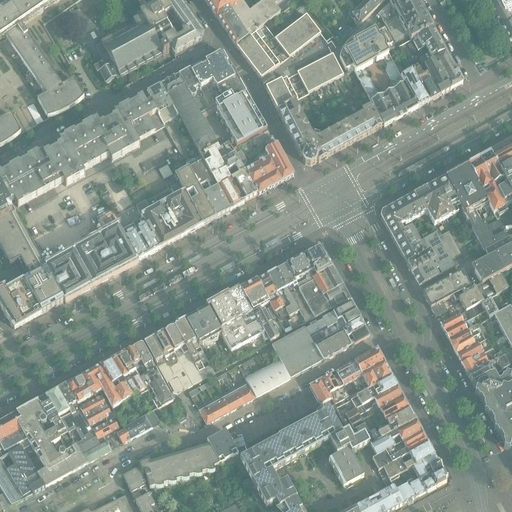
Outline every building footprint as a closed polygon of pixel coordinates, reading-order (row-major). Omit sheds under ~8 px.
[(84,100),(79,91),(74,81),(67,85),(62,87),(21,28),(20,26),(37,14),(56,0),(23,0),(0,16),(0,29),(4,36),(6,39),(18,56),(23,64),(29,72),(41,89),(46,96),(37,101),(47,120),(55,118),(58,117),(62,115),(68,112),(75,108),(79,105),(81,103),(84,100)] [(163,58),(169,55),(168,52),(170,51),(174,58),(175,58),(201,43),(202,38),(176,2),(178,1),(177,0),(141,0),(147,10),(139,15),(141,18),(133,23),(135,27),(111,40),(109,36),(106,37),(101,29),(104,27),(97,15),(94,11),(89,15),(89,14),(84,18),(79,10),(70,16),(71,16),(65,18),(83,46),(86,44),(88,48),(94,45),(100,57),(97,59),(96,62),(98,66),(94,68),(97,74),(99,73),(106,85),(115,80),(117,82),(162,57),(163,58)] [(203,0),(217,21),(217,20),(236,49),(255,35),(265,27),(280,15),(277,11),(269,0),(267,2),(267,3),(266,4),(265,4),(264,4),(263,4),(249,14),(243,5),(244,5),(240,0),(203,0)] [(373,12),(381,6),(386,0),(367,0),(368,1),(352,16),(350,13),(347,14),(357,28),(373,12)] [(443,51),(424,16),(415,0),(393,0),(376,18),(377,20),(380,19),(387,30),(394,42),(407,35),(410,42),(414,40),(414,42),(413,43),(418,53),(423,50),(422,50),(425,48),(430,57),(443,51)] [(511,0),(483,0),(497,26),(511,52),(511,0)] [(280,15),(288,9),(288,8),(285,5),(277,11),(280,15)] [(320,36),(306,17),(299,22),(314,41),(320,36)] [(314,41),(299,22),(293,27),(308,45),(314,41)] [(308,45),(293,27),(287,31),(301,50),(308,45)] [(0,149),(5,147),(13,142),(18,138),(21,135),(16,125),(10,116),(1,121),(0,121),(0,39),(4,36),(0,29),(0,149)] [(347,36),(351,32),(348,29),(341,36),(344,39),(347,36)] [(320,63),(327,59),(332,57),(328,49),(330,47),(333,45),(331,42),(327,45),(320,36),(314,41),(308,45),(301,50),(295,55),(289,60),(274,41),(275,41),(267,30),(257,38),(260,42),(265,48),(270,54),(274,61),(279,67),(263,80),(264,81),(265,83),(272,78),(274,82),(276,86),(286,80),(290,88),(294,95),(297,102),(309,96),(308,95),(307,96),(297,75),(305,71),(313,67),(320,63)] [(301,50),(287,31),(281,36),(295,55),(301,50)] [(370,103),(374,111),(384,128),(394,122),(417,109),(398,74),(387,55),(390,53),(396,50),(392,44),(384,32),(377,36),(375,32),(353,44),(351,42),(351,41),(347,46),(345,48),(343,50),(342,52),(341,54),(340,56),(339,59),(339,61),(345,72),(352,69),(357,79),(370,103)] [(241,56),(260,42),(257,38),(255,35),(236,49),(241,56)] [(41,89),(29,72),(23,64),(18,56),(4,36),(0,39),(0,121),(1,121),(10,116),(16,125),(21,135),(47,120),(37,101),(46,96),(41,89)] [(295,55),(281,36),(275,41),(274,41),(289,60),(295,55)] [(246,63),(265,48),(260,42),(241,56),(246,63)] [(416,53),(411,43),(407,45),(413,55),(416,53)] [(251,69),(270,54),(265,48),(246,63),(251,69)] [(462,85),(443,51),(430,57),(432,60),(432,61),(436,68),(450,92),(462,85)] [(236,78),(222,54),(189,72),(203,97),(236,78)] [(256,75),(274,61),(270,54),(251,69),(256,75)] [(341,74),(338,68),(335,62),(332,57),(327,59),(337,80),(343,78),(341,74)] [(337,80),(327,59),(320,63),(330,84),(337,80)] [(261,82),(263,80),(279,67),(274,61),(256,75),(261,82)] [(330,84),(320,63),(313,67),(323,88),(330,84)] [(440,97),(426,74),(422,65),(411,71),(416,79),(416,80),(429,103),(440,97)] [(323,88),(313,67),(305,71),(315,92),(323,88)] [(429,103),(416,80),(416,79),(411,71),(409,67),(398,74),(417,109),(429,103)] [(450,92),(436,68),(426,74),(440,97),(450,92)] [(315,92),(305,71),(297,75),(307,96),(308,95),(315,92)] [(203,97),(189,72),(179,78),(199,115),(209,109),(203,97)] [(213,140),(199,115),(179,78),(161,87),(178,118),(198,155),(200,157),(200,158),(214,151),(218,149),(216,145),(213,140)] [(228,94),(241,87),(236,78),(203,97),(209,109),(230,97),(228,94)] [(269,98),(290,88),(286,80),(276,86),(265,91),(269,98)] [(178,118),(161,87),(146,95),(163,126),(178,118)] [(241,87),(228,94),(230,97),(231,97),(233,101),(246,94),(241,87)] [(273,106),(294,95),(290,88),(269,98),(273,106)] [(230,97),(209,109),(224,134),(231,148),(232,150),(236,147),(267,130),(261,121),(256,112),(251,103),(246,95),(246,94),(233,101),(231,97),(230,97)] [(100,164),(109,159),(111,163),(121,158),(130,153),(140,148),(137,143),(138,143),(146,139),(155,134),(156,133),(164,129),(163,126),(157,115),(146,95),(142,98),(133,103),(124,108),(114,113),(116,117),(107,122),(99,127),(96,123),(88,127),(87,128),(78,132),(69,138),(59,143),(61,147),(52,153),(44,157),(41,153),(32,158),(23,163),(14,167),(5,172),(0,174),(0,185),(3,192),(10,204),(14,201),(18,208),(27,203),(36,199),(46,193),(50,191),(55,188),(63,184),(66,188),(75,183),(85,178),(82,173),(91,169),(100,164)] [(276,113),(295,103),(297,102),(294,95),(273,106),(276,113)] [(327,158),(343,150),(372,134),(381,129),(381,128),(372,112),(370,110),(361,114),(364,119),(323,139),(322,138),(311,135),(310,136),(298,113),(281,122),(282,123),(296,149),(295,149),(300,158),(302,157),(302,160),(302,161),(305,166),(310,167),(315,165),(316,163),(318,162),(318,163),(327,159),(327,158)] [(257,197),(236,156),(231,148),(224,134),(213,140),(216,145),(218,149),(214,151),(244,205),(257,197)] [(213,182),(200,158),(200,157),(193,161),(179,135),(177,135),(171,139),(180,156),(184,163),(188,170),(203,198),(215,220),(230,212),(213,182)] [(291,173),(280,154),(281,153),(280,151),(279,151),(272,138),(268,140),(273,148),(265,153),(265,154),(256,160),(259,165),(256,166),(269,191),(293,177),(291,173)] [(511,144),(511,143),(479,161),(504,208),(511,204),(511,203),(511,144)] [(244,205),(214,151),(200,158),(213,182),(230,212),(238,208),(244,205)] [(269,191),(256,166),(247,172),(244,166),(246,165),(246,163),(241,153),(236,156),(257,197),(269,191)] [(504,208),(479,161),(468,167),(488,206),(494,216),(497,214),(499,218),(507,213),(504,208)] [(173,176),(167,166),(158,171),(164,181),(173,176)] [(488,206),(468,167),(445,180),(460,207),(465,216),(464,216),(471,229),(480,225),(474,214),(488,206)] [(215,220),(203,198),(188,170),(175,178),(179,185),(186,196),(193,193),(197,200),(191,204),(191,203),(190,203),(189,204),(202,227),(215,220)] [(463,260),(448,233),(438,239),(435,234),(420,244),(412,229),(407,232),(404,227),(427,214),(434,227),(443,222),(454,216),(454,215),(458,213),(456,209),(460,207),(445,180),(382,214),(381,219),(412,275),(433,263),(436,267),(448,261),(453,269),(462,264),(464,260),(463,260)] [(45,268),(24,230),(10,204),(3,192),(0,185),(0,262),(1,265),(0,265),(0,290),(5,288),(7,292),(24,283),(42,315),(65,303),(45,268)] [(202,227),(189,204),(190,203),(186,196),(179,185),(170,190),(175,198),(150,212),(145,202),(135,208),(141,218),(142,220),(159,251),(202,227)] [(159,251),(142,220),(133,225),(133,226),(130,227),(129,224),(123,227),(117,215),(112,218),(138,263),(159,251)] [(138,263),(112,218),(112,217),(93,227),(92,228),(92,227),(83,232),(90,244),(45,268),(65,303),(138,263)] [(493,233),(501,229),(497,222),(486,228),(484,222),(480,225),(471,229),(477,241),(485,237),(493,233)] [(508,241),(504,234),(501,229),(493,233),(500,245),(508,241)] [(500,245),(493,233),(485,237),(492,249),(500,245)] [(492,249),(485,237),(477,241),(484,253),(485,253),(492,249)] [(492,249),(485,253),(487,257),(488,259),(511,248),(509,244),(508,241),(500,245),(492,249)] [(500,275),(511,269),(511,247),(511,248),(488,259),(470,269),(481,285),(489,281),(500,275)] [(332,269),(326,259),(321,250),(317,249),(305,256),(314,272),(317,277),(332,269)] [(314,272),(305,256),(286,266),(295,282),(314,272)] [(419,288),(453,269),(448,261),(436,267),(433,263),(412,275),(419,288)] [(295,282),(286,266),(276,272),(287,291),(297,286),(295,282)] [(349,301),(332,269),(317,277),(314,272),(295,282),(297,286),(287,291),(302,318),(306,325),(349,301)] [(302,318),(287,291),(276,272),(266,277),(285,311),(289,317),(288,318),(290,321),(287,323),(290,328),(284,331),(286,335),(300,328),(297,321),(302,318)] [(491,299),(497,296),(489,281),(481,285),(466,293),(465,294),(464,292),(470,289),(470,288),(463,273),(422,295),(436,319),(436,318),(447,314),(443,307),(447,305),(445,303),(453,299),(456,305),(458,303),(464,314),(480,305),(489,300),(491,299)] [(508,290),(500,275),(489,281),(497,296),(502,293),(508,290)] [(285,311),(266,277),(257,282),(269,304),(274,314),(276,316),(285,311)] [(269,304),(257,282),(241,291),(253,313),(255,317),(264,334),(270,344),(279,339),(271,325),(271,324),(264,311),(263,312),(261,309),(269,304)] [(14,330),(42,315),(24,283),(7,292),(5,288),(0,290),(0,307),(3,313),(4,315),(6,319),(7,319),(10,324),(10,325),(11,327),(12,327),(14,330)] [(246,322),(244,317),(252,313),(253,313),(241,291),(207,309),(220,334),(224,341),(229,349),(231,352),(264,334),(255,317),(246,322)] [(498,315),(489,300),(480,305),(488,320),(493,317),(498,315)] [(509,308),(507,303),(501,307),(504,312),(509,308)] [(364,329),(351,304),(318,321),(307,328),(325,362),(352,348),(347,338),(355,334),(364,329)] [(498,327),(511,318),(511,313),(509,308),(504,312),(498,315),(493,317),(498,327)] [(220,334),(207,309),(185,321),(197,344),(198,344),(198,345),(220,334)] [(444,335),(464,324),(459,316),(441,326),(440,327),(444,335)] [(503,335),(511,329),(511,318),(498,327),(503,335)] [(214,375),(200,348),(197,344),(185,321),(174,327),(204,381),(214,375)] [(448,342),(470,330),(466,323),(464,324),(444,335),(448,342)] [(174,327),(162,334),(183,370),(188,379),(192,387),(202,381),(204,381),(174,327)] [(453,351),(482,335),(479,330),(478,330),(476,327),(470,330),(448,342),(453,351)] [(325,362),(307,328),(271,347),(279,362),(290,381),(312,369),(325,362)] [(352,348),(369,338),(364,329),(355,334),(347,338),(352,348)] [(508,343),(511,340),(511,329),(503,335),(508,343)] [(177,395),(192,387),(188,379),(183,370),(162,334),(144,344),(172,394),(177,395)] [(457,358),(487,342),(487,341),(484,342),(484,341),(485,341),(482,335),(453,351),(457,358)] [(484,355),(492,351),(487,342),(457,358),(462,367),(483,356),(484,355)] [(155,371),(141,345),(133,350),(142,367),(134,371),(139,379),(155,371)] [(142,367),(133,350),(124,355),(134,371),(142,367)] [(496,356),(493,350),(492,351),(484,355),(487,361),(493,358),(496,356)] [(376,351),(354,363),(362,377),(384,365),(376,351)] [(494,376),(501,372),(509,367),(509,366),(504,357),(502,358),(500,354),(496,356),(493,358),(495,361),(488,365),(489,367),(468,378),(473,389),(474,388),(474,389),(494,377),(494,376)] [(147,393),(145,389),(139,379),(134,371),(124,355),(117,359),(140,397),(147,393)] [(468,378),(489,367),(488,365),(483,356),(462,367),(468,378)] [(140,397),(117,359),(111,362),(133,398),(134,400),(140,396),(140,397)] [(133,398),(111,362),(100,368),(123,404),(133,398)] [(290,381),(279,362),(270,367),(281,386),(290,381)] [(354,363),(346,368),(354,382),(358,380),(362,377),(354,363)] [(362,377),(358,380),(361,386),(363,390),(365,393),(372,389),(377,387),(391,378),(384,365),(362,377)] [(281,386),(270,367),(262,371),(273,390),(281,386)] [(123,404),(100,368),(92,372),(102,392),(112,410),(112,411),(123,404)] [(335,373),(335,374),(343,388),(345,387),(354,382),(346,368),(337,372),(335,373)] [(145,389),(160,380),(155,371),(139,379),(145,389)] [(273,390),(262,371),(253,376),(264,395),(273,390)] [(102,392),(92,372),(81,378),(86,387),(78,392),(72,396),(79,409),(81,408),(79,405),(102,392)] [(309,388),(313,396),(322,412),(328,409),(334,406),(348,398),(343,389),(343,388),(335,374),(309,387),(309,388)] [(511,375),(498,383),(496,380),(494,377),(474,389),(475,391),(477,394),(506,449),(511,445),(511,375)] [(264,395),(253,376),(245,381),(246,384),(245,384),(254,401),(256,400),(255,400),(264,395)] [(86,387),(81,378),(73,383),(78,392),(86,387)] [(353,400),(351,401),(356,410),(396,388),(396,387),(393,383),(392,380),(391,378),(377,387),(379,392),(375,394),(372,389),(365,393),(359,397),(353,400)] [(165,388),(160,380),(145,389),(147,393),(149,396),(165,388)] [(78,392),(73,383),(66,387),(71,396),(72,396),(78,392)] [(254,401),(245,384),(236,389),(245,406),(254,401)] [(79,409),(72,396),(71,396),(66,387),(58,391),(71,416),(80,412),(79,409)] [(153,403),(169,395),(165,388),(149,396),(153,403)] [(345,416),(334,422),(341,435),(348,431),(346,429),(351,426),(352,428),(361,423),(360,422),(361,421),(359,416),(365,413),(366,413),(372,410),(373,406),(375,404),(379,411),(402,398),(396,388),(356,410),(345,416)] [(245,406),(236,389),(228,394),(237,410),(245,406)] [(71,416),(58,391),(45,398),(65,431),(74,426),(76,429),(88,441),(95,437),(92,432),(90,428),(84,419),(80,412),(71,416)] [(237,410),(228,394),(220,398),(229,415),(237,410)] [(157,411),(173,402),(169,395),(153,403),(157,411)] [(106,406),(101,397),(95,401),(99,410),(106,406)] [(65,431),(45,398),(37,402),(55,431),(67,452),(76,447),(69,435),(68,436),(65,431)] [(229,415),(220,398),(212,402),(221,419),(229,415)] [(386,424),(387,423),(409,411),(402,398),(379,411),(376,413),(379,418),(381,416),(386,424)] [(92,414),(99,410),(95,401),(87,405),(92,414)] [(39,479),(45,489),(71,475),(87,466),(77,448),(76,447),(67,452),(55,431),(37,402),(13,416),(23,432),(25,431),(27,434),(27,436),(26,437),(27,440),(31,447),(37,458),(46,473),(38,477),(39,479)] [(221,419),(212,402),(205,406),(214,423),(221,419)] [(92,414),(87,405),(81,408),(79,409),(80,412),(84,419),(92,414)] [(112,417),(106,406),(99,410),(105,420),(112,417)] [(214,423),(205,406),(197,410),(204,423),(206,427),(214,423)] [(391,511),(403,506),(396,492),(393,488),(389,482),(383,470),(378,472),(388,491),(356,509),(354,509),(354,510),(349,511),(302,511),(295,499),(286,482),(279,487),(272,473),(285,466),(286,467),(297,461),(296,460),(298,459),(302,457),(308,454),(329,443),(336,457),(328,461),(332,468),(333,471),(338,480),(343,489),(363,478),(355,463),(353,458),(351,455),(369,446),(369,447),(370,447),(371,447),(371,446),(364,435),(353,441),(349,433),(348,431),(341,435),(334,422),(330,414),(328,409),(322,412),(323,415),(297,429),(277,440),(278,440),(247,457),(240,461),(259,497),(266,509),(276,504),(278,508),(280,511),(391,511)] [(105,420),(99,410),(92,414),(98,424),(105,420)] [(371,446),(415,422),(409,411),(387,423),(387,425),(381,429),(383,432),(378,435),(377,434),(380,432),(378,428),(369,433),(365,424),(349,433),(353,441),(364,435),(371,446)] [(131,441),(160,425),(153,413),(151,414),(144,418),(124,429),(131,441)] [(98,424),(92,414),(84,419),(90,428),(98,424)] [(27,440),(26,437),(27,436),(27,434),(25,431),(23,432),(13,416),(0,422),(0,451),(2,454),(0,455),(0,460),(0,461),(9,455),(20,448),(22,451),(31,447),(27,440)] [(119,430),(114,420),(106,424),(112,433),(116,430),(116,432),(119,430)] [(412,437),(421,432),(416,423),(415,422),(371,446),(371,447),(370,447),(370,448),(375,457),(376,456),(376,457),(412,437)] [(112,433),(106,424),(99,428),(104,437),(112,433)] [(104,437),(99,428),(92,432),(95,437),(97,441),(104,437)] [(131,441),(124,429),(123,430),(124,431),(118,435),(116,436),(121,446),(122,445),(122,446),(131,441)] [(77,448),(87,466),(111,452),(110,451),(121,446),(116,436),(118,435),(116,432),(116,430),(112,433),(104,437),(97,441),(95,437),(88,441),(89,442),(77,448)] [(402,459),(427,445),(421,432),(412,437),(376,457),(376,456),(375,457),(376,458),(372,460),(378,472),(383,470),(400,460),(402,459)] [(247,457),(242,439),(238,440),(235,434),(227,436),(225,434),(208,442),(207,443),(210,448),(219,466),(222,471),(231,466),(240,461),(247,457)] [(397,477),(406,472),(411,469),(434,457),(427,445),(402,459),(405,464),(411,460),(412,463),(404,467),(400,460),(383,470),(389,482),(397,477)] [(214,469),(219,466),(210,448),(206,449),(206,447),(203,448),(200,448),(198,449),(194,451),(190,452),(188,452),(185,453),(181,455),(177,456),(175,455),(172,456),(168,459),(164,460),(162,459),(159,460),(155,462),(148,464),(148,463),(148,462),(145,464),(143,464),(141,465),(139,467),(140,467),(140,469),(143,477),(145,477),(149,490),(155,489),(157,489),(159,489),(161,489),(163,489),(163,486),(168,485),(170,486),(172,486),(174,485),(176,485),(176,482),(181,481),(183,482),(185,482),(187,482),(188,481),(189,481),(188,479),(194,477),(196,478),(198,478),(200,478),(201,477),(202,477),(201,475),(207,473),(209,474),(211,474),(212,474),(214,473),(215,473),(214,469)] [(46,473),(37,458),(28,460),(22,451),(20,448),(9,455),(16,467),(34,496),(39,493),(33,482),(39,479),(38,477),(46,473)] [(430,468),(438,464),(434,457),(411,469),(417,479),(426,474),(426,472),(430,470),(430,468)] [(34,496),(16,467),(8,473),(0,461),(0,460),(0,490),(10,508),(11,508),(19,504),(34,496)] [(429,476),(433,474),(434,476),(443,472),(438,464),(430,468),(430,470),(426,472),(426,474),(417,479),(419,482),(421,487),(432,482),(429,476)] [(154,505),(147,490),(145,487),(143,477),(140,469),(123,478),(133,500),(134,499),(135,503),(139,511),(151,511),(150,508),(154,505)] [(446,479),(443,472),(434,476),(433,474),(429,476),(432,482),(421,487),(419,482),(409,487),(409,488),(408,489),(407,486),(396,492),(403,506),(425,494),(445,483),(447,479),(446,479)] [(45,489),(39,479),(33,482),(39,493),(45,489)] [(4,511),(10,508),(0,490),(0,506),(2,511),(4,511)] [(132,511),(125,497),(94,511),(89,511),(88,509),(83,511),(132,511)]
